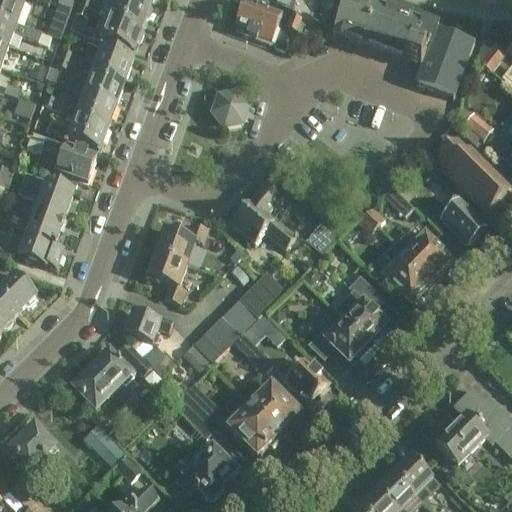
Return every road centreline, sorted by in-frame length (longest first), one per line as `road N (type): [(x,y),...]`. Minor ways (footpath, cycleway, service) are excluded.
road 1 (residential): [(276,511),(511,276)]
road 2 (residential): [(0,402),(89,306),(138,176)]
road 3 (residential): [(138,176),(210,207),(321,89)]
road 4 (residential): [(321,89),(185,45)]
road 5 (residential): [(138,176),(185,45)]
road 6 (residential): [(437,120),(339,79),(321,89)]
